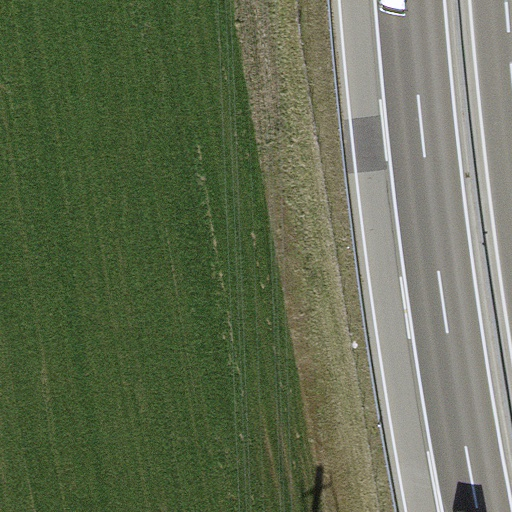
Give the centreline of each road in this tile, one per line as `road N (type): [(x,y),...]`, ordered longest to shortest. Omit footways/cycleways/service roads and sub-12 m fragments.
road 1 (trunk): [(413,0),(445,300),(481,511)]
road 2 (trunk): [(511,189),(493,0)]
